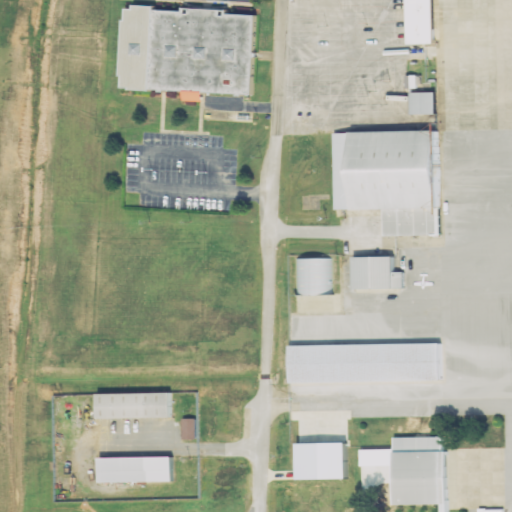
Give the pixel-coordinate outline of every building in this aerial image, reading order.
[(411,44),(410,0),(437,0),(437,44),(426,44),(411,44)] [(184,6),(232,8),(232,12),(260,14),(255,96),(153,90),(153,92),(132,91),(132,87),(126,87),(126,76),(123,76),(127,20),(129,20),(129,7),(135,8),(136,3),(160,4),(160,7),(184,9),(184,6)] [(412,92),(412,115),(436,115),(439,115),(438,92),(436,92),(412,92)] [(439,130),(440,208),(440,236),(385,238),(384,209),(339,210),(336,211),(334,132),(437,130),(439,130)] [(356,257),(356,290),(405,289),(405,272),(397,272),(397,256),(356,257)] [(334,295),(333,259),(297,260),(298,296),(334,295)] [(291,346),(440,343),(441,380),(292,382),(291,346)] [(100,420),(173,418),(172,394),(100,396),(100,420)] [(197,439),(196,419),(183,420),(183,440),(197,439)] [(395,438),(395,506),(445,505),(445,511),(452,511),(450,452),(445,452),(445,449),(445,437),(429,437),(395,438)] [(295,481),(344,480),(344,444),(294,445),(295,481)] [(97,459),(98,484),(171,482),(171,457),(97,459)]
